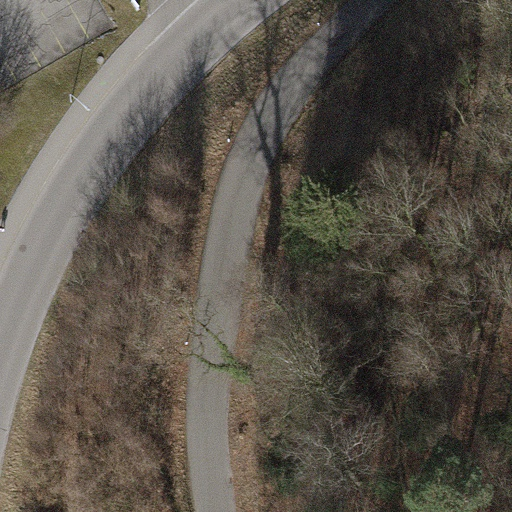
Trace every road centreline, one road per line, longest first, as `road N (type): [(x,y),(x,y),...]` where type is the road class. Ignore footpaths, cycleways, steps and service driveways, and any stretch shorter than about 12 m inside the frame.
road 1 (residential): [(375,0),(277,102),(238,208),(215,325),(215,474),(224,511)]
road 2 (tertiary): [(0,359),(29,257),(127,110),(252,0)]
